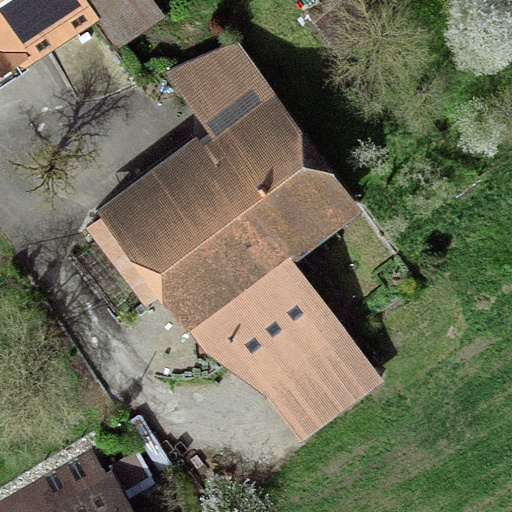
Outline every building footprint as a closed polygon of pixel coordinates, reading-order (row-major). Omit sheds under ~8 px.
[(84,0),(97,19),(98,18),(86,0),(0,0),(0,49),(75,0),(84,0)] [(86,0),(98,18),(112,37),(155,7),(149,0),(86,0)] [(348,0),(319,23),(340,50),(373,23),(354,0),(348,0)] [(342,332),(281,249),(347,201),(280,110),(102,241),(146,296),(166,281),(184,304),(197,295),(265,388),(342,332)] [(122,511),(107,485),(59,511),(55,511),(37,480),(0,501),(0,505),(4,511),(122,511)]
